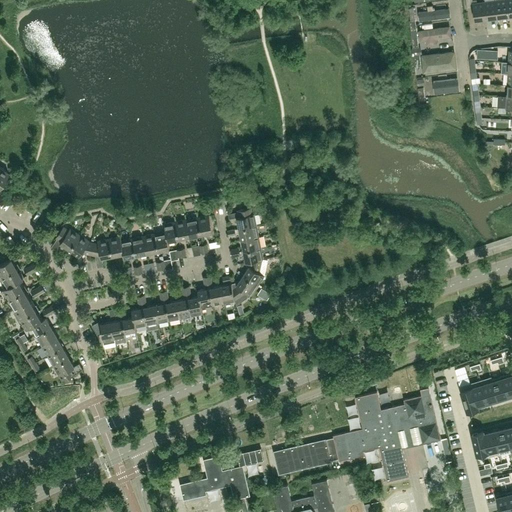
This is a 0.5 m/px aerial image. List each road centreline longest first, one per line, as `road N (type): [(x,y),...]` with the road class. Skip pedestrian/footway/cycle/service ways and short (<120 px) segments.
road 1 (primary): [(511,264),(234,367),(0,476)]
road 2 (primary): [(139,446),(511,300)]
road 3 (residential): [(120,285),(227,259),(218,215)]
road 4 (primary): [(1,511),(139,446)]
road 5 (residential): [(481,511),(449,368)]
